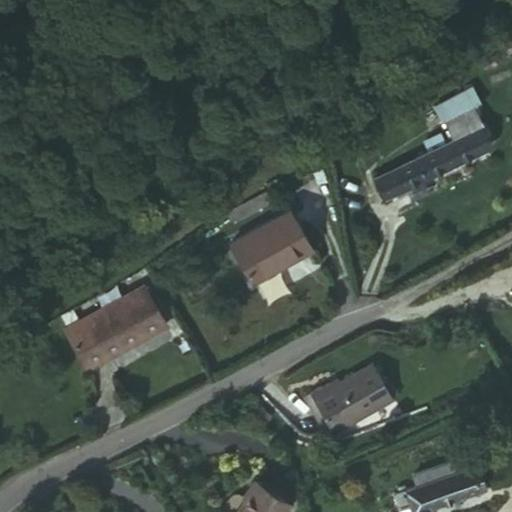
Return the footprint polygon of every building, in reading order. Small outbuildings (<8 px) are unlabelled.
[(467,92),(435,107),(442,122),(469,109),(474,107),(467,92)] [(486,146),(469,109),(442,122),(451,140),(372,177),(380,195),(486,146)] [(288,210),(233,246),(257,287),(314,249),(288,210)] [(81,365),(105,351),(95,332),(148,302),(137,282),(59,325),(81,365)] [(159,321),(148,302),(95,332),(105,351),(159,321)] [(326,376),(308,386),(331,427),(390,394),(370,357),(328,381),(326,376)] [(487,472),(483,459),(393,491),(398,505),(409,501),(413,511),(416,511),(482,489),(477,475),(487,472)] [(273,511),(277,506),(246,484),(226,511),(273,511)]
